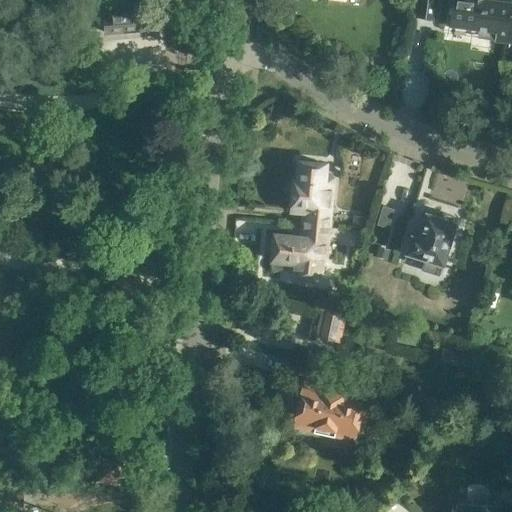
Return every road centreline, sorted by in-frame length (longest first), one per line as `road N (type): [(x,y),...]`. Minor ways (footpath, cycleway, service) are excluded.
road 1 (unknown): [(201,511),(251,0)]
road 2 (residential): [(176,511),(224,51)]
road 3 (residential): [(511,167),(392,125),(269,59),(224,51)]
